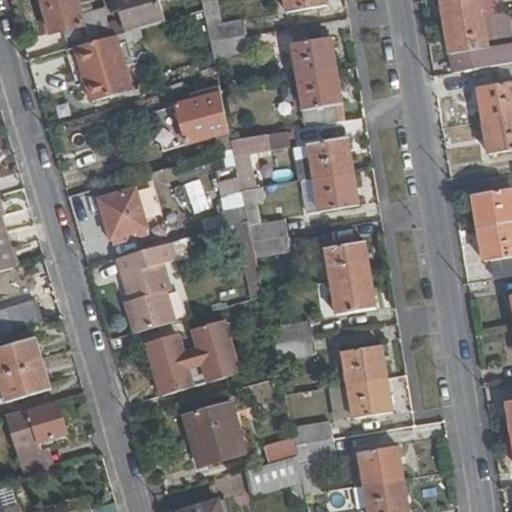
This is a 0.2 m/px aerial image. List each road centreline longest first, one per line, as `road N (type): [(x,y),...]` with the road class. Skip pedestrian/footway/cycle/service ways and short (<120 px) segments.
road 1 (residential): [(399,0),(482,511)]
road 2 (residential): [(0,35),(138,511)]
